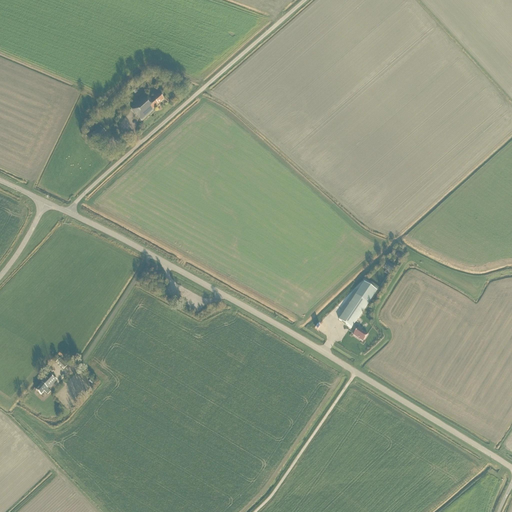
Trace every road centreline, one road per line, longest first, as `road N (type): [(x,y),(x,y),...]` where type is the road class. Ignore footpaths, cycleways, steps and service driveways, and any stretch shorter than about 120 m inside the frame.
road 1 (tertiary): [(511,468),(285,330),(69,213)]
road 2 (unclassified): [(69,213),(305,0)]
road 3 (track): [(352,370),(386,338),(377,309),(408,258),(467,277),(511,271)]
road 4 (track): [(255,511),(355,372)]
